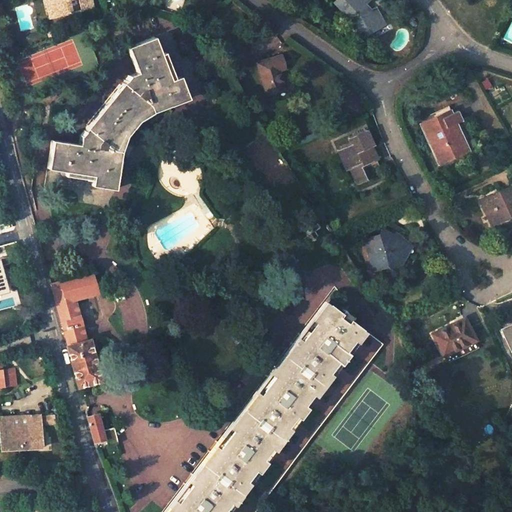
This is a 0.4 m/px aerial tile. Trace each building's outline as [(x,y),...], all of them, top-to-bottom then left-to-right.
[(46,0),(50,16),(55,14),(51,0),(46,0)] [(51,0),(55,14),(61,13),(71,10),(68,0),(78,0),(81,8),(93,5),(91,0),(51,0)] [(212,10),(221,2),(220,0),(211,0),(207,4),(212,10)] [(341,0),(338,0),(333,4),(347,23),(354,19),(356,22),(352,25),(360,41),(384,28),(376,11),(367,14),(363,8),(370,0),(344,0),(342,2),(341,0)] [(169,79),(153,37),(126,48),(136,73),(128,76),(122,83),(121,83),(85,127),(86,128),(81,135),(79,144),(52,139),(47,168),(93,175),(91,185),(114,190),(118,170),(113,169),(116,158),(111,157),(113,149),(120,141),(117,139),(139,112),(142,113),(149,104),(156,102),(157,106),(168,101),(170,105),(187,98),(179,76),(169,79)] [(257,63),(267,94),(284,89),(279,71),(285,68),(281,56),(257,63)] [(445,111),(421,122),(440,162),(475,147),(462,119),(471,115),(466,105),(446,114),(445,111)] [(363,168),(374,163),(369,150),(372,149),(365,132),(350,138),(353,145),(339,150),(343,160),(348,158),(352,168),(350,169),(357,186),(368,182),(363,168)] [(343,160),(348,170),(350,169),(352,168),(348,158),(343,160)] [(481,203),(490,224),(508,216),(507,213),(511,210),(511,185),(486,197),(488,200),(481,203)] [(295,231),(300,240),(307,237),(309,241),(317,237),(314,232),(320,228),(315,219),(309,223),(307,220),(305,219),(304,219),(303,219),(302,219),(301,219),(300,221),(299,224),(299,226),(300,228),(295,231)] [(412,247),(398,239),(398,235),(408,234),(389,222),(380,237),(364,241),(372,271),(388,267),(390,263),(399,269),(412,247)] [(388,267),(397,273),(399,269),(390,263),(388,267)] [(62,325),(68,346),(85,342),(73,299),(95,292),(91,273),(51,283),(62,325)] [(325,304),(163,511),(252,511),(381,348),(350,324),(354,319),(348,316),(347,315),(344,311),(340,316),(325,304)] [(464,320),(433,335),(443,355),(474,340),(464,320)] [(511,324),(500,330),(511,356),(511,324)] [(99,379),(88,340),(85,342),(68,346),(79,385),(99,379)] [(0,385),(11,384),(10,368),(1,370),(0,366),(0,385)] [(38,414),(0,416),(0,449),(40,447),(38,414)] [(105,439),(98,415),(87,418),(94,441),(105,439)] [(67,511),(76,511),(76,499),(67,499),(67,511)]
